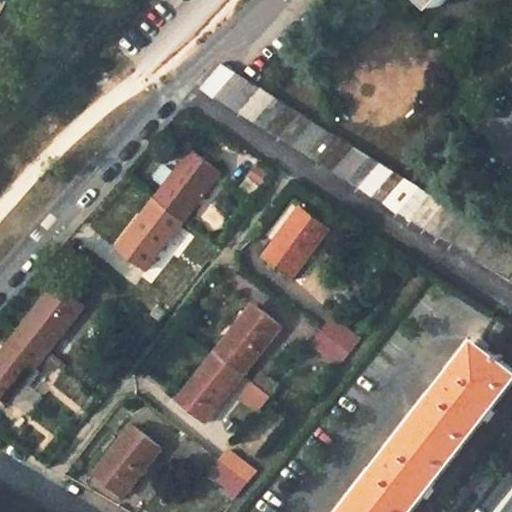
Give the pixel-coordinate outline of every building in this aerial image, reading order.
[(0,70),(12,57),(3,48),(0,51),(0,70)] [(263,91),(222,65),(200,89),(440,239),(460,214),(263,91)] [(182,222),(219,172),(193,153),(176,176),(166,169),(162,170),(153,181),(154,185),(164,192),(156,202),(182,222)] [(182,222),(156,202),(118,252),(145,272),(182,222)] [(302,209),(265,260),(292,280),(330,230),(302,209)] [(511,247),(460,214),(440,239),(511,283),(511,247)] [(19,335),(45,356),(82,308),(56,286),(19,335)] [(216,354),(244,376),(282,328),(254,306),(216,354)] [(322,333),(350,355),(360,342),(331,320),(322,333)] [(511,385),(511,331),(506,327),(488,350),(476,341),(344,511),(413,511),(430,491),(492,411),(511,385)] [(312,345),(340,367),(350,355),(322,333),(312,345)] [(45,356),(19,335),(0,358),(0,400),(7,406),(45,356)] [(244,376),(216,354),(178,402),(205,425),(244,376)] [(271,395),(254,382),(240,400),(257,414),(271,395)] [(95,477),(123,499),(163,450),(135,428),(95,477)] [(220,463),(248,485),(256,475),(228,452),(220,463)] [(211,475),(238,497),(248,485),(220,463),(211,475)] [(45,511),(0,486),(0,511),(45,511)]
